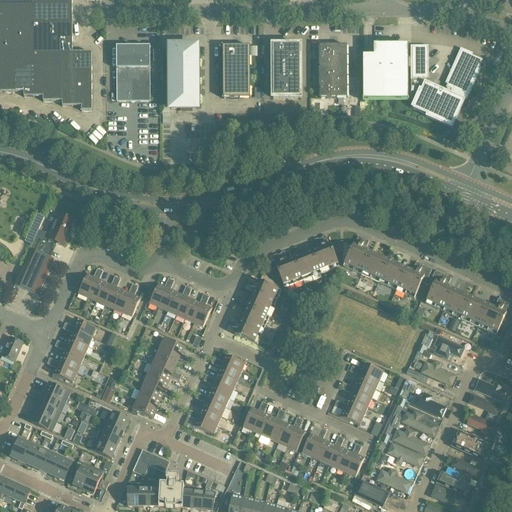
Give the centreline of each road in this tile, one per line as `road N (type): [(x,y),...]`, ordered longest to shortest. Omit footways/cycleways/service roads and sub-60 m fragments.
road 1 (residential): [(511,292),(342,224),(249,255),(225,284)]
road 2 (unclassified): [(384,10),(111,10),(111,0)]
road 3 (residential): [(410,511),(477,361),(500,369),(511,344)]
road 4 (unknown): [(80,10),(80,27),(93,44),(92,118),(0,98)]
road 5 (tertiary): [(347,156),(217,202),(164,206)]
road 6 (tertiary): [(164,206),(102,193),(0,152)]
road 7 (residential): [(46,332),(81,260),(91,256),(134,272),(162,264)]
road 8 (residential): [(333,388),(212,338)]
road 9 (unclassified): [(511,31),(445,10),(384,10)]
road 10 (tertiary): [(468,184),(402,158),(347,156)]
road 11 (tertiary): [(347,156),(462,197)]
